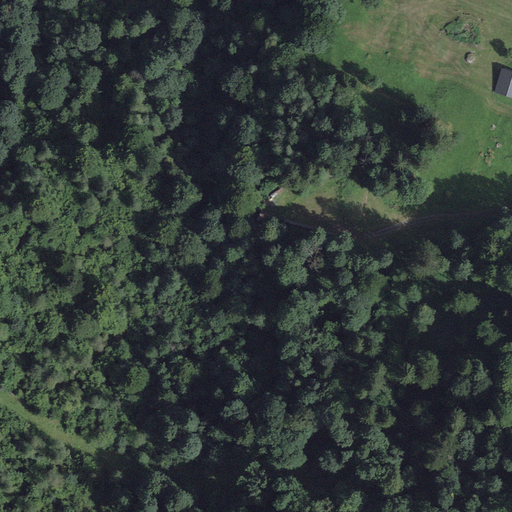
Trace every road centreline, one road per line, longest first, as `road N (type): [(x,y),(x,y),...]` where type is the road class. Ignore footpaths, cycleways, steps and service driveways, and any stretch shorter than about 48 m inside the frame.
road 1 (track): [(511,505),(277,480),(166,480),(69,443),(0,400)]
road 2 (track): [(295,208),(349,232),(511,208)]
